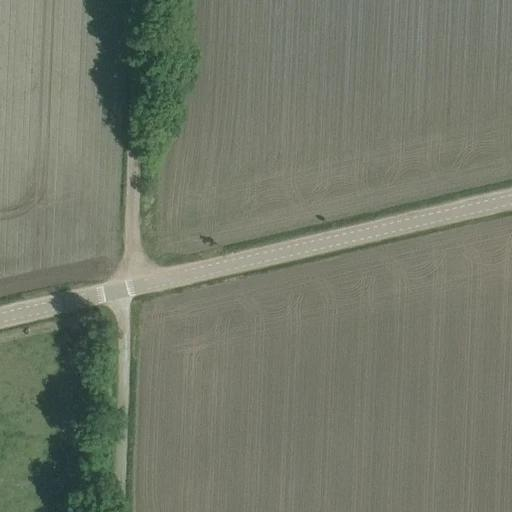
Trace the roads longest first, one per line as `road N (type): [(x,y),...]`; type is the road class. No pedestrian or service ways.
road 1 (unclassified): [(0,317),(511,198)]
road 2 (track): [(137,0),(123,289)]
